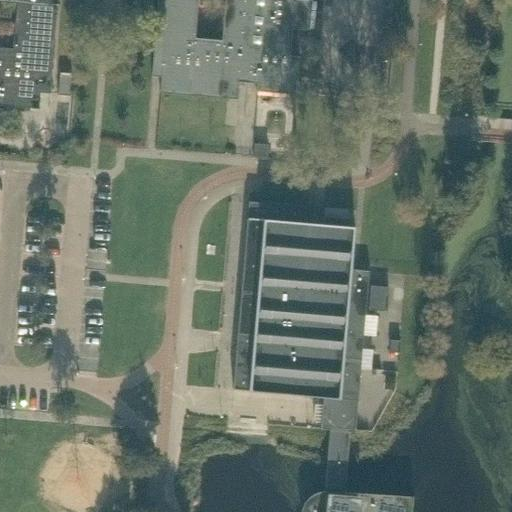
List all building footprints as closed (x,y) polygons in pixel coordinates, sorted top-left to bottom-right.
[(51,72),(57,7),(52,6),(53,0),(0,0),(0,106),(38,110),(40,93),(49,94),(51,72)] [(154,54),(152,76),(153,76),(153,75),(162,76),(160,93),(171,94),(171,93),(228,98),(227,99),(238,100),(241,73),(248,74),(248,79),(257,80),(256,92),(258,92),(258,91),(286,93),(286,94),(297,95),(300,57),(285,56),(288,29),(310,31),(310,30),(308,30),(311,2),(312,2),(312,1),(305,0),(159,0),(155,54),(154,54)] [(69,96),(71,73),(60,72),(58,95),(69,96)] [(255,145),(255,157),(266,157),(267,146),(255,145)] [(332,201),(331,210),(355,211),(355,202),(332,201)] [(368,271),(368,272),(352,271),(355,228),(306,223),(307,207),(308,207),(308,206),(266,203),(249,202),(233,390),(323,397),(321,430),(330,430),(328,456),(325,491),(344,493),(350,432),(356,433),(369,271),(368,271)] [(412,511),(414,497),(344,493),(325,491),(317,493),(310,497),(305,504),(302,511),(301,511),(412,511)]
